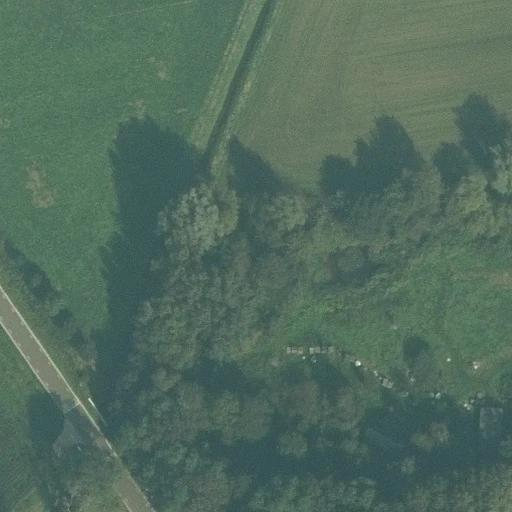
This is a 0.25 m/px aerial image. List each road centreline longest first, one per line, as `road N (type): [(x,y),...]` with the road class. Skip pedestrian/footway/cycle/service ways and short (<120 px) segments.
road 1 (track): [(258,0),(86,427)]
road 2 (unclassified): [(143,511),(0,297)]
